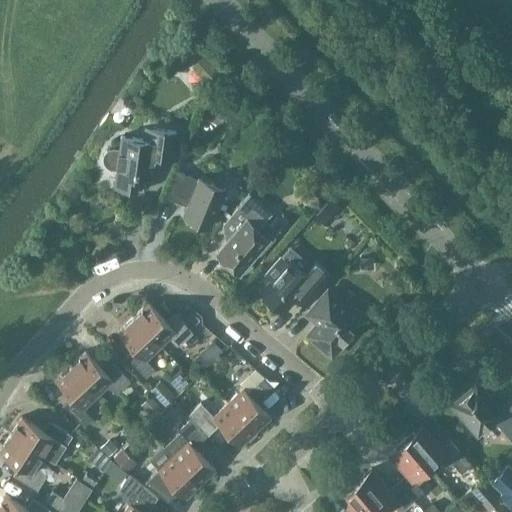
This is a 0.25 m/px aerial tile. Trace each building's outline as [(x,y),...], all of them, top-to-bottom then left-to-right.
[(168,66),(186,69),(188,53),(170,50),(168,66)] [(190,66),(205,73),(211,61),(196,53),(190,66)] [(103,156),(103,157),(103,158),(103,159),(103,160),(103,161),(104,162),(104,163),(105,164),(105,165),(106,166),(107,166),(116,168),(114,184),(143,188),(145,176),(151,177),(154,154),(172,157),(176,131),(156,128),(155,140),(121,135),(119,148),(109,147),(108,148),(107,149),(106,150),(105,150),(105,151),(104,152),(104,153),(103,154),(103,155),(103,156)] [(209,226),(225,188),(199,178),(199,179),(176,170),(166,196),(188,205),(183,215),(209,226)] [(319,186),(301,189),(303,200),(321,196),(319,186)] [(257,228),(271,212),(248,193),(222,223),(233,233),(216,253),(227,262),(226,266),(233,272),(236,271),(239,273),(241,270),(244,271),(250,264),(249,261),(269,238),(257,228)] [(330,199),(320,210),(331,221),(342,210),(330,199)] [(290,258),(288,260),(281,254),(263,274),(271,280),(261,292),(282,311),(302,288),(313,297),(331,276),(315,261),(305,272),(290,258)] [(361,266),(373,266),(373,256),(361,256),(361,266)] [(350,337),(366,319),(350,305),(348,307),(327,290),(307,312),(318,322),(308,333),(331,353),(347,334),(350,337)] [(192,332),(176,314),(167,322),(148,301),(132,316),(160,345),(168,337),(175,344),(179,344),(192,332)] [(145,359),(160,345),(132,316),(117,330),(134,348),(126,356),(129,359),(145,376),(154,368),(145,359)] [(216,357),(222,351),(213,341),(207,347),(216,357)] [(70,364),(97,394),(106,386),(116,393),(130,380),(113,363),(105,371),(85,350),(70,364)] [(82,408),(97,394),(70,364),(54,379),(74,400),(66,407),(83,425),(91,417),(82,408)] [(243,387),(227,401),(255,430),(270,416),(255,400),(261,394),(263,397),(273,388),(263,377),(247,392),(243,387)] [(160,381),(151,390),(166,405),(175,396),(160,381)] [(511,438),(511,400),(510,398),(498,408),(476,383),(451,404),(477,434),(494,419),(511,439),(511,438)] [(152,397),(143,405),(152,415),(161,407),(152,397)] [(240,445),(255,430),(227,401),(213,415),(200,401),(188,414),(208,434),(219,423),(240,445)] [(44,431),(20,416),(9,433),(43,455),(53,462),(71,434),(50,421),(44,431)] [(194,447),(206,436),(189,418),(177,429),(179,431),(163,445),(172,454),(200,483),(215,468),(194,447)] [(448,437),(439,444),(421,424),(405,438),(428,465),(437,457),(450,468),(454,464),(461,472),(470,463),(448,437)] [(347,455),(359,447),(346,429),(334,438),(347,455)] [(37,464),(43,455),(9,433),(0,448),(0,452),(22,466),(16,476),(36,489),(43,479),(46,474),(37,464)] [(412,478),(428,465),(405,438),(389,452),(406,473),(397,480),(413,499),(423,491),(412,478)] [(108,456),(115,449),(107,441),(100,448),(108,456)] [(114,458),(125,469),(134,461),(123,449),(114,458)] [(184,497),(200,483),(172,454),(157,468),(184,497)] [(104,468),(103,469),(119,480),(125,471),(120,466),(110,458),(104,468)] [(511,501),(511,463),(509,461),(492,481),(502,489),(500,491),(511,501)] [(403,508),(413,499),(397,480),(388,488),(371,468),(354,482),(377,508),(380,511),(389,511),(400,503),(403,508)] [(85,472),(80,479),(91,486),(96,479),(85,472)] [(147,511),(158,496),(129,473),(118,489),(128,504),(123,511),(147,511)] [(470,489),(488,510),(501,499),(483,477),(470,489)] [(351,511),(373,511),(377,508),(354,482),(338,496),(351,511)] [(53,488),(47,498),(58,505),(68,511),(75,511),(80,506),(53,488)] [(54,511),(35,499),(29,509),(5,493),(0,501),(0,511),(54,511)]
